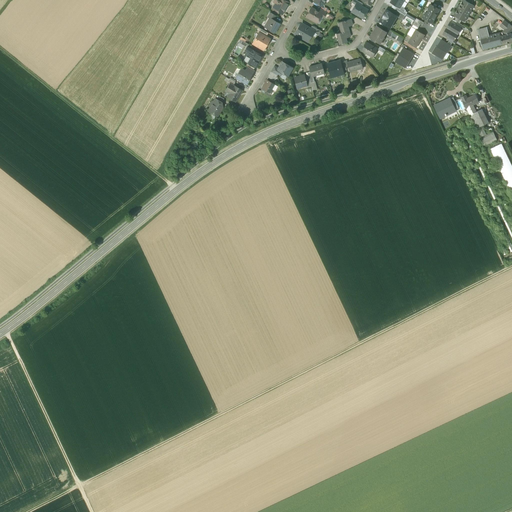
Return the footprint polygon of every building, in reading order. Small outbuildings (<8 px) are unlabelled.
[(285,1),(283,0),(274,0),(274,1),(276,2),(272,9),(282,15),(289,3),(285,1)] [(466,1),(464,0),(462,0),(460,5),(471,11),(474,6),(471,4),(466,1)] [(360,6),(356,4),(355,5),(351,11),(362,18),(367,10),(360,6)] [(439,9),(430,4),(422,17),(423,18),(422,19),(425,21),(426,19),(429,21),(432,23),(437,14),(436,14),(439,9)] [(394,9),(405,15),(407,12),(405,11),(406,11),(404,10),(405,8),(401,6),(400,7),(396,5),(394,9)] [(471,11),(460,5),(457,10),(468,16),(471,11)] [(326,12),(318,7),(316,11),(321,14),(320,16),(323,17),(326,12)] [(316,11),(311,8),(310,10),(311,10),(307,17),(315,22),(318,17),(319,18),(320,16),(321,14),(316,11)] [(405,15),(394,9),(392,13),(397,16),(396,16),(403,20),(405,15)] [(392,13),(386,10),(379,21),(385,25),(386,23),(389,25),(392,20),(394,21),(396,16),(397,16),(392,13)] [(468,16),(457,10),(454,16),(456,17),(461,20),(465,22),(468,16)] [(273,20),(270,18),(269,19),(267,23),(270,24),(267,28),(274,33),(279,24),(273,20)] [(350,19),(338,22),(341,33),(348,30),(347,27),(352,25),(350,19)] [(509,24),(504,20),(499,26),(504,30),(509,24)] [(455,25),(450,22),(447,28),(457,34),(461,28),(455,25)] [(310,28),(302,23),(298,30),(297,29),(294,34),(303,39),(303,38),(307,40),(310,34),(311,35),(313,32),(314,30),(310,28)] [(509,24),(504,30),(503,32),(500,33),(502,44),(511,41),(511,33),(511,32),(511,25),(509,24)] [(413,25),(407,34),(407,35),(411,37),(416,30),(417,30),(418,28),(413,25)] [(321,31),(311,26),(310,28),(314,30),(313,32),(318,35),(321,31)] [(385,31),(377,27),(373,33),(370,37),(376,41),(377,40),(381,42),(386,34),(387,32),(385,31)] [(268,33),(259,28),(256,32),(259,34),(259,33),(265,37),(268,33)] [(457,34),(447,28),(443,34),(448,37),(454,40),(457,34)] [(500,33),(489,36),(487,28),(478,30),(483,49),(502,44),(500,33)] [(393,33),(386,29),(385,31),(387,32),(386,34),(391,37),(393,33)] [(341,33),(336,34),(339,44),(346,42),(345,38),(350,37),(350,36),(348,31),(349,31),(348,30),(341,33)] [(417,30),(416,30),(411,37),(408,43),(416,48),(421,39),(422,39),(424,35),(417,30)] [(259,34),(253,43),(263,49),(269,39),(265,37),(259,33),(259,34)] [(446,52),(447,53),(451,46),(450,46),(452,43),(449,41),(447,44),(441,40),(437,47),(446,52)] [(377,49),(367,43),(362,51),(366,53),(366,52),(373,56),(377,49)] [(442,59),(446,52),(437,47),(436,46),(432,53),(442,59)] [(261,55),(249,48),(247,51),(245,55),(249,57),(246,62),(247,63),(255,67),(255,68),(258,62),(261,55)] [(414,54),(403,48),(399,55),(409,61),(414,54)] [(409,61),(399,55),(395,62),(405,68),(409,61)] [(347,63),(348,66),(350,72),(357,69),(363,67),(360,59),(347,63)] [(340,61),(332,63),(332,62),(327,64),(330,77),(344,74),(343,71),(341,63),(340,61)] [(284,64),(282,62),(280,64),(281,65),(278,69),(280,69),(277,74),(281,75),(282,73),(287,76),(292,67),(285,63),(284,64)] [(321,64),(309,67),(310,72),(312,76),(323,73),(321,64)] [(278,69),(274,66),(271,71),(277,75),(277,74),(280,69),(278,69)] [(245,71),(242,68),(236,78),(245,83),(251,74),(245,71)] [(277,75),(271,71),(268,77),(273,81),(277,75)] [(304,75),(294,78),(296,86),(301,84),(302,86),(306,85),(304,76),(304,75)] [(274,84),(266,80),(261,88),(269,93),(274,84)] [(233,85),(230,83),(229,83),(226,89),(230,91),(227,97),(235,101),(242,90),(233,85)] [(473,96),(467,98),(466,95),(461,97),(463,101),(462,101),(466,108),(473,105),(479,102),(477,99),(475,100),(473,96)] [(458,108),(453,97),(450,99),(455,110),(458,108)] [(450,98),(434,106),(440,118),(446,116),(456,111),(455,110),(450,99),(450,98)] [(216,99),(215,99),(213,102),(212,102),(210,106),(210,107),(209,110),(209,111),(211,113),(213,113),(217,115),(220,110),(219,109),(221,106),(219,105),(220,102),(216,99)] [(473,105),(466,108),(470,115),(476,112),(473,105)] [(470,115),(469,115),(480,137),(486,134),(482,125),(489,122),(482,109),(470,115)] [(511,210),(469,120),(465,121),(511,219),(511,210)] [(511,237),(511,227),(462,123),(459,124),(511,237)] [(511,250),(511,243),(458,128),(454,130),(511,251),(511,250)] [(486,134),(480,137),(484,146),(488,144),(497,140),(493,131),(486,134)] [(451,132),(447,133),(504,254),(508,252),(451,132)] [(490,149),(511,194),(511,167),(501,144),(490,149)]
